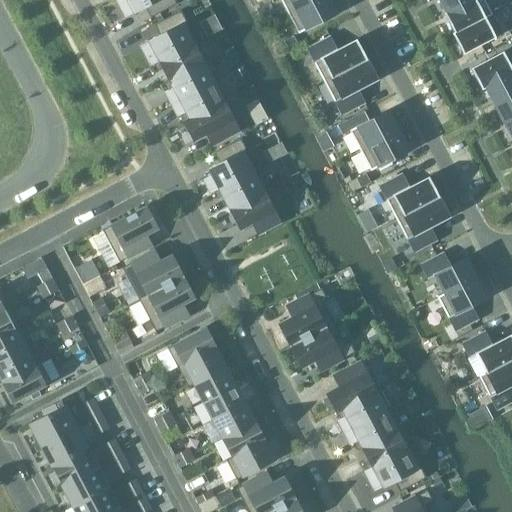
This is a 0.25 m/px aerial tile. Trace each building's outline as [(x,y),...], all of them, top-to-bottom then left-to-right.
[(127,0),(134,13),(151,5),(156,15),(178,4),(175,0),(127,0)] [(314,0),(280,0),(288,14),(314,0)] [(330,0),(314,0),(288,14),(299,34),(338,13),(330,0)] [(472,0),(439,0),(446,13),(446,14),(472,0)] [(485,18),(485,19),(492,15),(484,0),(472,0),(446,14),(446,13),(444,14),(454,33),(455,34),(485,18)] [(160,62),(198,42),(181,11),(160,22),(165,33),(149,41),(160,62)] [(455,34),(454,33),(452,34),(463,55),(495,38),(485,19),(485,18),(455,34)] [(284,42),(289,51),(298,46),(294,37),(284,42)] [(337,50),(330,37),(307,49),(324,83),(367,60),(356,40),(337,50)] [(170,81),(208,61),(198,42),(160,62),(154,65),(158,72),(163,69),(170,81)] [(482,90),(486,88),(485,87),(511,72),(511,52),(510,48),(471,69),(482,90)] [(342,116),(365,103),(358,90),(377,80),(367,60),(324,83),(342,116)] [(180,100),(218,81),(208,61),(170,81),(164,84),(168,91),(173,88),(180,100)] [(511,72),(485,87),(486,88),(494,105),(511,96),(511,72)] [(180,100),(187,113),(181,116),(184,122),(228,100),(218,81),(180,100)] [(511,119),(511,96),(494,105),(504,123),(511,119)] [(237,118),(228,100),(184,122),(194,141),(212,132),(217,142),(239,131),(233,121),(237,118)] [(399,131),(389,111),(368,121),(350,131),(360,151),(399,131)] [(0,143),(15,135),(2,112),(0,112),(0,143)] [(368,121),(364,112),(338,126),(343,135),(350,131),(368,121)] [(380,171),(392,165),(390,161),(410,151),(399,131),(360,151),(371,171),(378,168),(380,171)] [(209,169),(219,189),(220,190),(257,170),(241,139),(220,150),(225,160),(209,169)] [(347,176),(364,168),(356,151),(339,160),(347,176)] [(230,209),(267,189),(257,170),(220,190),(219,189),(214,192),(217,199),(223,196),(230,209)] [(356,179),(361,188),(371,183),(366,174),(356,179)] [(409,188),(402,175),(379,187),(396,220),(439,197),(428,177),(409,188)] [(263,232),(284,221),(267,189),(230,209),(241,230),(257,221),(263,232)] [(396,220),(414,253),(437,241),(430,228),(450,217),(439,197),(396,220)] [(119,263),(146,249),(140,238),(157,229),(146,207),(102,230),(119,263)] [(271,275),(291,275),(292,246),(272,245),(271,275)] [(428,280),(435,276),(444,294),(445,295),(477,278),(466,258),(450,266),(444,253),(420,266),(428,280)] [(139,300),(183,277),(171,256),(154,265),(148,254),(122,268),(139,300)] [(391,258),(382,263),(387,274),(397,269),(391,258)] [(92,260),(75,269),(83,284),(100,276),(92,260)] [(47,269),(38,274),(43,284),(52,279),(47,269)] [(194,299),(183,277),(139,300),(156,332),(182,319),(177,308),(194,299)] [(445,295),(444,294),(437,298),(455,332),(478,319),(472,306),(487,298),(477,278),(445,295)] [(40,293),(55,285),(52,279),(43,284),(37,287),(40,293)] [(55,285),(40,293),(43,299),(58,291),(55,285)] [(0,313),(12,307),(2,288),(0,288),(0,313)] [(334,323),(323,303),(328,301),(322,289),(297,302),(303,312),(279,325),(290,346),(334,323)] [(101,299),(92,304),(100,318),(109,313),(101,299)] [(0,338),(22,327),(12,307),(0,313),(0,338)] [(60,330),(75,322),(72,316),(57,324),(60,330)] [(75,322),(60,330),(63,336),(78,328),(75,322)] [(345,343),(334,323),(290,346),(302,368),(325,355),(331,366),(355,353),(349,341),(345,343)] [(0,361),(25,348),(32,345),(22,327),(0,338),(0,361)] [(167,349),(178,368),(216,348),(205,329),(167,349)] [(469,358),(476,355),(486,373),(486,374),(511,360),(511,336),(511,335),(492,345),(485,332),(462,344),(469,358)] [(125,334),(112,341),(117,351),(130,344),(125,334)] [(84,340),(69,348),(72,354),(87,346),(84,340)] [(35,366),(34,366),(25,348),(0,361),(0,376),(3,383),(35,366)] [(188,388),(194,385),(194,384),(226,368),(216,348),(178,368),(188,388)] [(511,360),(486,374),(486,373),(479,376),(496,410),(511,402),(511,360)] [(41,362),(34,366),(35,366),(3,383),(13,402),(51,382),(41,362)] [(329,411),(335,409),(337,412),(380,389),(370,371),(366,373),(360,363),(339,374),(344,384),(327,394),(329,398),(324,400),(329,411)] [(194,384),(194,385),(204,402),(235,386),(226,368),(194,384)] [(138,389),(153,382),(150,376),(135,384),(138,389)] [(153,382),(138,389),(141,395),(156,387),(153,382)] [(235,386),(204,402),(213,420),(245,404),(235,386)] [(346,416),(352,428),(390,409),(380,389),(337,412),(340,419),(346,416)] [(85,413),(97,407),(93,399),(81,405),(85,413)] [(120,511),(61,400),(32,415),(35,421),(30,424),(75,511),(120,511)] [(245,404),(213,420),(223,438),(254,422),(245,404)] [(97,407),(85,413),(89,420),(101,414),(97,407)] [(396,430),(400,428),(390,409),(352,428),(359,441),(353,444),(357,451),(363,448),(362,447),(396,430)] [(158,427),(173,419),(170,413),(155,421),(158,427)] [(93,428),(105,421),(101,414),(89,420),(93,428)] [(471,419),(465,422),(469,431),(479,426),(474,417),(471,419)] [(173,419),(158,427),(161,432),(176,425),(173,419)] [(105,421),(93,428),(97,435),(109,429),(105,421)] [(223,438),(232,457),(233,457),(264,441),(254,422),(223,438)] [(119,439),(132,451),(141,440),(128,429),(119,439)] [(406,449),(396,430),(362,447),(363,448),(369,460),(363,463),(367,470),(373,467),(372,467),(406,449)] [(107,453),(118,447),(114,439),(103,446),(107,453)] [(233,457),(232,457),(226,460),(237,480),(274,460),(264,441),(233,457)] [(410,446),(406,449),(372,467),(373,467),(383,487),(400,479),(405,489),(427,478),(410,446)] [(118,447),(107,453),(110,460),(122,454),(118,447)] [(177,463),(192,455),(189,449),(174,457),(177,463)] [(114,468),(126,462),(122,454),(110,460),(114,468)] [(192,455),(177,463),(180,468),(195,461),(192,455)] [(126,462),(114,468),(118,475),(130,469),(126,462)] [(159,476),(146,483),(159,508),(171,502),(159,476)] [(269,511),(295,499),(283,478),(266,487),(261,476),(236,489),(248,511),(269,511)] [(128,493),(139,487),(136,480),(124,486),(128,493)] [(139,487),(128,493),(132,501),(143,495),(139,487)] [(211,491),(196,499),(199,505),(214,497),(211,491)] [(430,511),(427,506),(434,502),(427,491),(403,503),(407,511),(430,511)] [(136,508),(147,502),(143,495),(132,501),(136,508)] [(301,511),(295,499),(269,511),(301,511)] [(147,502),(136,508),(137,511),(146,511),(151,510),(147,502)]
